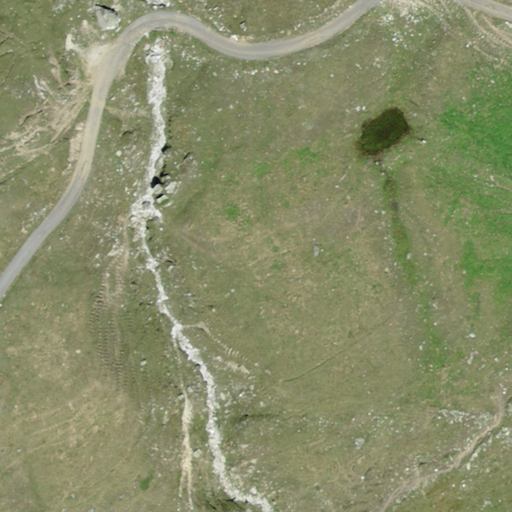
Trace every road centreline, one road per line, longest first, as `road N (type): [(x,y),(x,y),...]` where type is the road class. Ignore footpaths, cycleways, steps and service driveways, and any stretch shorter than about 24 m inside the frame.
road 1 (track): [(102,84),(124,42),(153,20),(186,23),(250,53),(313,39),(368,0)]
road 2 (track): [(0,287),(73,194),(102,84)]
